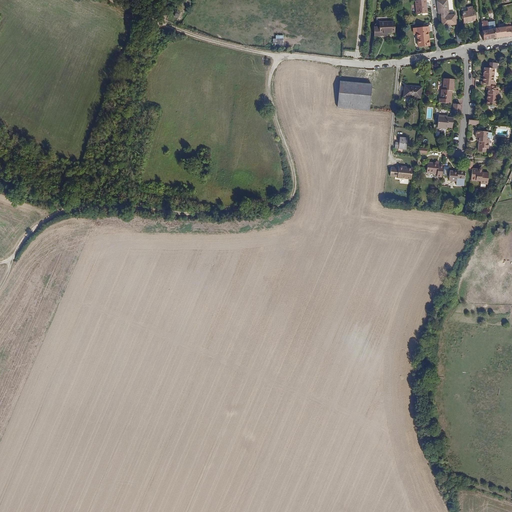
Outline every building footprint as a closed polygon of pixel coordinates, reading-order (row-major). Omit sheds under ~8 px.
[(425,0),(424,0),(415,1),(417,15),(428,13),(425,0)] [(445,0),(436,1),(437,14),(441,14),(441,17),(448,16),(445,0)] [(467,11),(466,11),(461,12),(463,23),(474,21),(474,20),(472,11),(467,12),(467,11)] [(448,16),(441,17),(442,26),(455,24),(455,18),(451,19),(451,16),(448,16)] [(375,25),(375,27),(380,27),(380,23),(389,22),(389,19),(387,17),(377,18),(377,23),(375,25)] [(488,21),(481,22),(484,41),(490,40),(488,23),(488,21)] [(380,27),(375,27),(375,36),(388,36),(388,33),(395,33),(395,22),(389,22),(380,23),(380,27)] [(488,23),(490,40),(494,39),(496,38),(495,29),(495,22),(488,23)] [(429,26),(413,28),(414,33),(417,33),(419,46),(430,45),(428,31),(429,31),(429,26)] [(497,29),(498,38),(511,36),(511,28),(511,29),(510,27),(497,29)] [(283,46),(284,36),(276,35),(276,39),(274,39),(273,45),(283,46)] [(481,81),(481,85),(486,85),(495,86),(495,82),(493,82),(495,69),(485,67),(483,81),(481,81)] [(439,98),(439,103),(451,104),(452,91),(454,91),(455,79),(444,79),(443,89),(442,89),(441,98),(439,98)] [(372,85),(340,82),(338,107),(369,110),(372,85)] [(495,90),(496,87),(495,86),(486,85),(486,90),(488,90),(486,105),(496,106),(498,91),(495,90)] [(413,88),(404,87),(403,97),(420,99),(421,88),(413,87),(413,88)] [(460,115),(461,105),(453,104),(452,114),(453,114),(460,115)] [(448,128),(452,129),(453,118),(447,117),(448,114),(439,113),(438,128),(448,129),(448,128)] [(475,137),(476,138),(478,138),(478,141),(477,151),(484,152),(485,148),(487,149),(488,139),(486,139),(487,133),(487,132),(475,131),(475,137)] [(408,139),(400,138),(399,143),(395,142),(395,148),(406,149),(408,139)] [(436,177),(442,178),(443,165),(438,165),(438,163),(435,163),(427,162),(427,173),(437,174),(436,177)] [(399,168),(391,167),(390,176),(398,177),(398,176),(412,177),(412,166),(403,165),(403,166),(399,166),(399,168)] [(473,169),(472,180),(482,181),(481,184),(488,184),(490,173),(482,172),(483,169),(480,169),(473,168),(473,169)] [(457,171),(450,170),(449,180),(456,181),(456,185),(464,186),(464,180),(465,171),(457,170),(457,171)]
